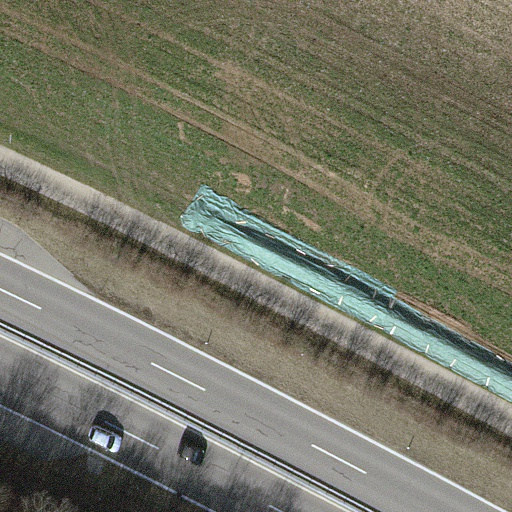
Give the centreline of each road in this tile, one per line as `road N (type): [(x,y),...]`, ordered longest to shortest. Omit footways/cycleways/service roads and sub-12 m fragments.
road 1 (track): [(0,162),(511,423)]
road 2 (trunk): [(437,511),(0,290)]
road 3 (trunk): [(0,370),(282,511)]
